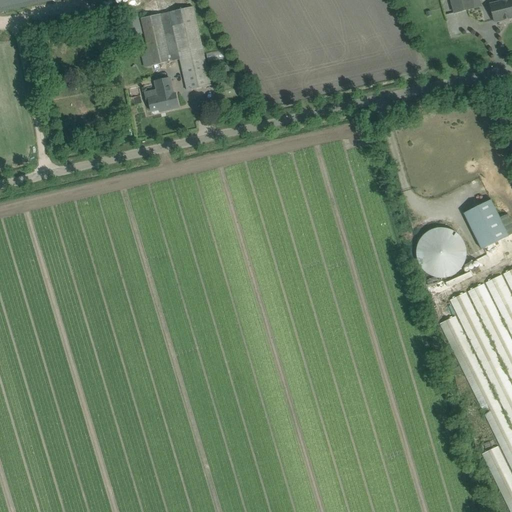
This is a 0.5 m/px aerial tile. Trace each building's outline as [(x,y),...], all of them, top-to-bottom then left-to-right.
[(0,0),(0,12),(55,0),(93,0),(94,4),(113,0),(114,0),(116,0),(0,0)] [(474,9),(472,0),(451,0),(455,14),(474,9)] [(490,5),(495,23),(511,18),(511,0),(499,0),(500,2),(490,5)] [(141,19),(152,66),(180,60),(188,91),(211,86),(209,76),(193,7),(170,12),(174,32),(165,34),(160,14),(141,19)] [(70,68),(68,78),(76,80),(78,69),(70,68)] [(154,81),(156,90),(144,93),(146,100),(149,100),(152,112),(165,109),(165,111),(179,108),(176,94),(175,94),(171,77),(154,81)] [(464,214),(482,250),(509,236),(491,200),(464,214)] [(426,273),(428,274),(430,275),(432,276),(434,277),(436,278),(438,278),(440,278),(443,278),(445,278),(447,278),(449,277),(451,276),(453,275),(455,274),(457,273),(458,271),(460,270),(461,268),(463,266),(464,265),(465,263),(465,260),(466,258),(466,256),(466,254),(466,252),(466,250),(466,247),(465,245),(465,243),(464,241),(463,239),(461,238),(460,236),(458,234),(457,233),(455,232),(453,231),(451,230),(449,229),(447,228),(444,228),(442,228),(440,228),(438,228),(436,228),(434,229),(432,230),(430,231),(428,232),(426,233),(424,234),(423,236),(421,238),(420,240),(419,241),(418,243),(417,246),(417,248),(416,250),(416,252),(416,254),(416,256),(417,259),(417,261),(418,263),(419,265),(420,267),(421,268),(423,270),(424,272),(426,273)] [(511,511),(511,268),(449,300),(459,322),(454,316),(447,320),(511,448),(511,470),(511,472),(498,445),(482,454),(511,511)]
